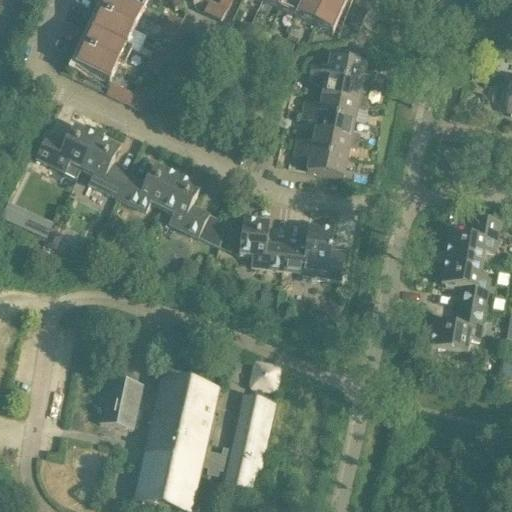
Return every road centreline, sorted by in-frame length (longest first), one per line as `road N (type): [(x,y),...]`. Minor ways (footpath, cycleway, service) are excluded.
road 1 (residential): [(409,201),(296,199),(62,105),(29,74),(66,0)]
road 2 (residential): [(343,511),(409,201)]
